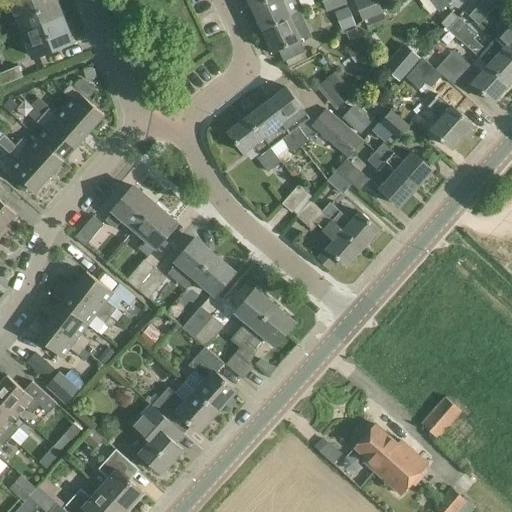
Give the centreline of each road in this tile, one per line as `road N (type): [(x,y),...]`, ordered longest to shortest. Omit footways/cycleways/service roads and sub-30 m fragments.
road 1 (residential): [(354,317),(220,200),(177,122)]
road 2 (secondary): [(179,511),(354,317)]
road 3 (residential): [(0,323),(25,293),(47,231),(142,120)]
road 4 (secondary): [(354,317),(511,143)]
road 5 (residential): [(223,0),(244,45),(243,70),(177,122)]
road 6 (residential): [(142,120),(128,104),(88,0)]
